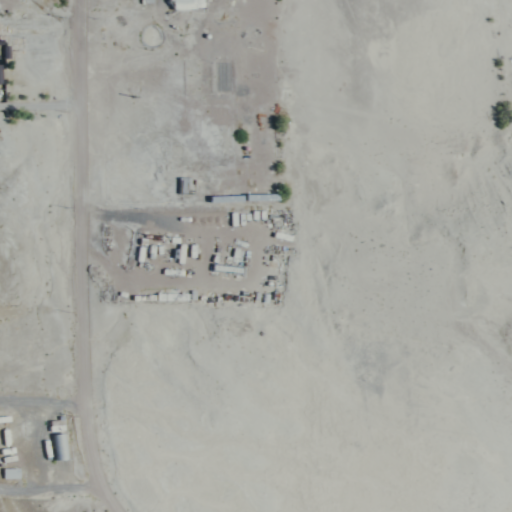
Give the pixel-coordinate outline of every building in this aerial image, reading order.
[(170,0),(170,8),(206,8),(206,0),(170,0)] [(8,58),(0,58),(1,55),(3,55),(3,46),(8,45),(8,58)] [(192,178),(192,192),(180,192),(181,176),(192,178)] [(242,194),(241,200),(210,202),(210,195),(242,194)] [(239,272),(241,266),(214,262),(213,270),(239,272)] [(66,457),(55,458),(50,434),(64,432),(66,457)] [(57,436),(60,462),(73,460),(70,434),(57,436)] [(19,478),(18,466),(2,467),(3,477),(19,478)]
